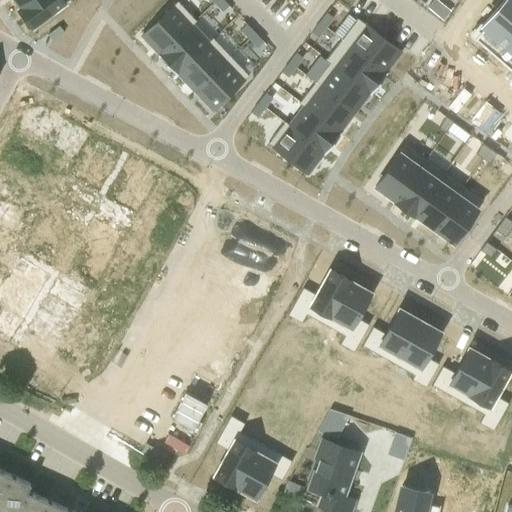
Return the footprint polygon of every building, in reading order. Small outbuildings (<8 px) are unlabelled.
[(30,0),(20,8),(19,7),(17,8),(32,28),(64,3),(61,0),(30,0)] [(228,5),(222,0),(216,0),(214,2),(222,11),(228,5)] [(511,0),(505,0),(473,36),(511,70),(511,0)] [(173,4),(140,36),(158,54),(157,55),(158,56),(192,23),(173,4)] [(326,13),(319,22),(326,27),(333,18),(326,13)] [(357,18),(341,39),(385,73),(386,72),(387,70),(391,65),(401,52),(357,18)] [(318,37),(326,27),(319,22),(312,32),(318,37)] [(192,23),(158,56),(175,74),(209,42),(192,23)] [(240,30),(248,39),(254,33),(246,24),(240,30)] [(263,42),(254,33),(248,39),(257,48),(263,42)] [(326,59),(329,62),(370,93),(369,94),(370,94),(387,73),(386,72),(385,73),(341,39),(326,59)] [(209,42),(175,74),(176,75),(177,74),(193,91),(226,60),(209,42)] [(296,53),(289,63),(295,68),(302,58),(296,53)] [(226,60),(193,91),(212,110),(245,79),(226,60)] [(329,62),(314,82),(354,113),(357,110),(360,105),(369,94),(370,93),(329,62)] [(288,77),(295,68),(289,63),(281,72),(288,77)] [(298,102),(303,105),(339,133),(340,132),(348,121),(352,116),(354,113),(314,82),(298,102)] [(265,93),(258,103),(265,108),(272,98),(265,93)] [(257,117),(265,108),(258,103),(251,112),(257,117)] [(303,105),(287,125),(324,153),(323,154),(324,154),(341,133),(340,132),(339,133),(303,105)] [(445,117),(438,127),(445,132),(446,130),(452,122),(445,117)] [(460,127),(452,122),(446,130),(454,136),(460,127)] [(287,125),(271,146),(308,174),(318,161),(321,156),(323,154),(324,153),(287,125)] [(405,144),(375,186),(394,200),(395,201),(426,159),(405,144)] [(482,144),(475,154),(482,158),(489,148),(482,144)] [(489,148),(482,158),(488,163),(496,153),(489,148)] [(394,200),(394,201),(395,202),(413,215),(414,216),(414,215),(413,214),(444,172),(426,159),(395,201),(394,200)] [(444,172),(413,214),(414,215),(432,227),(462,185),(444,172)] [(462,185),(432,227),(452,242),(483,200),(462,185)] [(511,222),(504,216),(499,223),(509,230),(511,226),(511,222)] [(499,223),(495,230),(505,237),(509,230),(499,223)] [(486,242),(480,250),(490,257),(496,249),(486,242)] [(302,287),(292,306),(306,314),(310,305),(329,316),(349,281),(329,269),(315,294),(302,287)] [(349,281),(329,316),(349,327),(344,335),(358,343),(368,324),(356,317),(370,292),(349,281)] [(372,326),(362,345),(375,353),(380,344),(399,355),(419,320),(398,308),(384,333),(372,326)] [(419,320),(399,355),(418,366),(414,374),(427,382),(438,363),(426,357),(440,331),(419,320)] [(442,366),(431,384),(445,392),(450,384),(469,395),(489,359),(468,347),(454,372),(442,366)] [(489,359),(469,395),(488,405),(483,414),(497,421),(508,403),(495,396),(510,371),(489,359)] [(329,409),(317,430),(336,437),(349,415),(329,409)] [(227,449),(213,475),(234,486),(254,451),(234,440),(239,432),(225,424),(215,443),(227,449)] [(316,456),(320,457),(309,486),(324,491),(319,505),(339,511),(349,511),(353,501),(342,497),(358,452),(322,440),(316,456)] [(254,451),(234,486),(254,498),(269,473),(281,480),(291,461),(278,453),(273,462),(254,451)] [(0,469),(0,493),(9,474),(0,469)] [(9,474),(0,493),(0,511),(15,511),(25,490),(26,490),(29,483),(9,474)] [(394,511),(437,511),(439,507),(426,504),(428,492),(401,486),(394,511)] [(15,511),(39,511),(45,499),(26,490),(25,490),(15,511)] [(45,499),(39,511),(62,511),(65,508),(45,499)]
